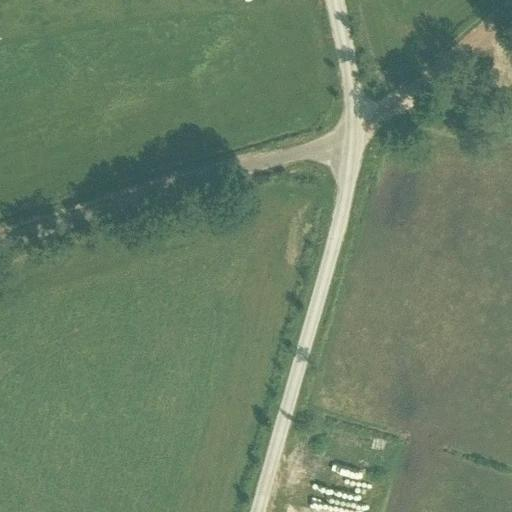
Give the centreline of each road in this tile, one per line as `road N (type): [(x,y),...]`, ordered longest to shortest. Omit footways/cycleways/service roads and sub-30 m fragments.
road 1 (unclassified): [(255,511),(355,135)]
road 2 (unclassified): [(0,243),(355,135)]
road 3 (track): [(511,8),(355,135)]
road 4 (unclassified): [(355,135),(332,0)]
